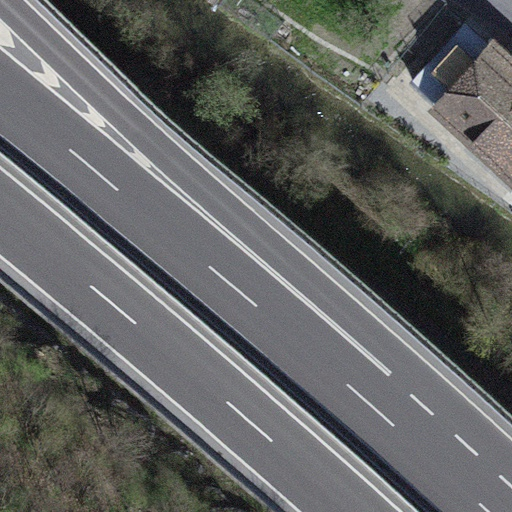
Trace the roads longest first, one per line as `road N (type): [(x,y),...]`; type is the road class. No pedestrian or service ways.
road 1 (motorway): [(500,511),(3,0)]
road 2 (motorway): [(493,511),(301,338),(0,91)]
road 3 (motorway): [(0,209),(354,511)]
